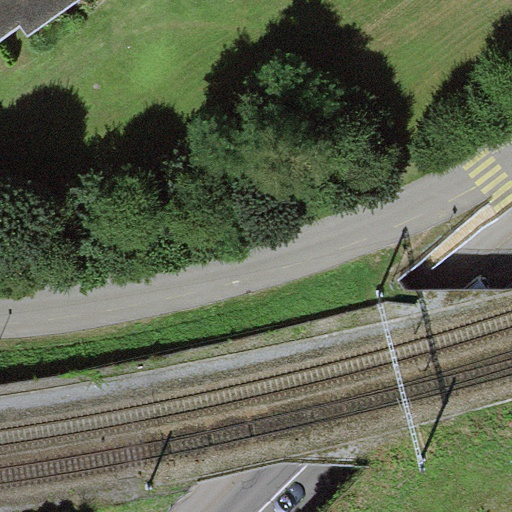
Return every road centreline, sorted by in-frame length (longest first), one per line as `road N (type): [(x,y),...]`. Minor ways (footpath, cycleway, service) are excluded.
road 1 (residential): [(511,163),(339,238),(0,316)]
road 2 (primary): [(511,282),(330,431),(256,511)]
